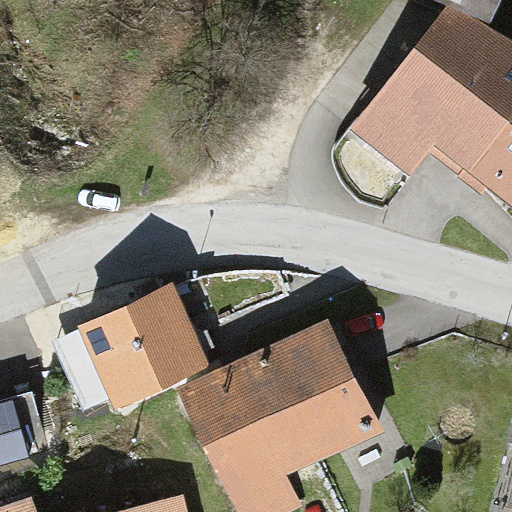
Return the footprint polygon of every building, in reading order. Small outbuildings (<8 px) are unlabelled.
[(511,4),(511,0),(448,0),(503,24),(511,4)] [(511,71),(436,12),(349,122),(427,183),(448,156),(511,206),(511,71)] [(178,285),(72,324),(99,396),(205,357),(178,285)] [(314,327),(162,394),(215,511),(286,511),(291,510),(276,477),(364,437),(314,327)] [(27,399),(0,403),(0,482),(42,474),(27,399)] [(511,511),(511,458),(499,511),(511,511)] [(30,511),(29,505),(0,511),(178,511),(174,496),(107,511),(30,511)]
